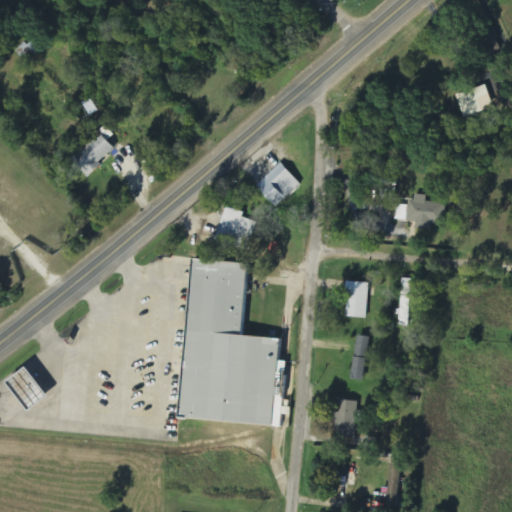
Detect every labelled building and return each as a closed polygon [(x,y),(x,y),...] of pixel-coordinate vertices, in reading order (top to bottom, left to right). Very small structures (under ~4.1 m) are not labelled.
[(41,51),(31,41),(19,53),(29,63),(41,51)] [(464,119),(486,112),(485,108),(493,105),(487,85),(457,95),(464,119)] [(99,162),(114,151),(102,135),(71,158),(86,179),(102,166),(99,162)] [(256,188),(276,208),(301,185),(281,164),(256,188)] [(397,205),(396,221),(417,222),(417,230),(432,231),(433,224),(444,225),(445,203),(427,202),(427,196),(412,195),(411,206),(397,205)] [(215,243),(250,251),(256,222),(242,219),(244,212),(223,208),(215,243)] [(278,426),(284,339),(249,336),(254,264),(198,260),(186,419),(278,426)] [(411,327),(413,279),(403,279),(401,326),(411,327)] [(346,318),(368,319),(369,284),(348,283),(346,318)] [(372,339),(359,336),(351,380),(363,382),(372,339)] [(55,395),(34,369),(14,385),(36,411),(55,395)] [(356,438),(358,402),(337,401),(336,437),(356,438)]
